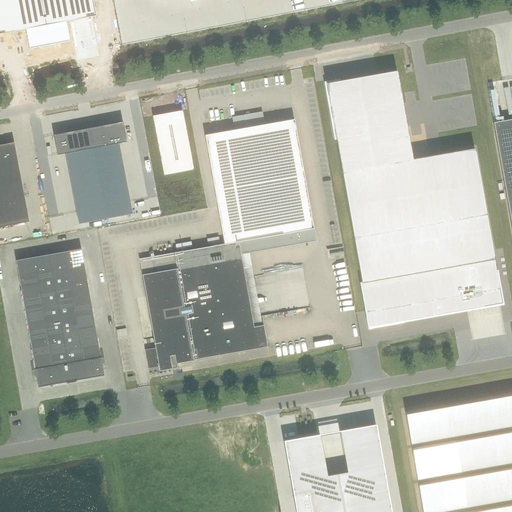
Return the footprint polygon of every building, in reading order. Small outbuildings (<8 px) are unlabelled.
[(100,0),(0,0),(0,18),(3,34),(32,28),(36,48),(77,40),(73,21),(103,15),(100,0)] [(397,71),(327,83),(369,321),(378,320),(379,325),(460,310),(458,297),(500,289),(475,148),(413,159),(397,71)] [(193,170),(182,111),(153,116),(164,175),(193,170)] [(232,117),(234,129),(246,127),(244,115),(232,117)] [(511,119),(494,123),(511,226),(511,119)] [(224,244),(139,259),(142,275),(155,348),(145,350),(148,368),(163,366),(164,370),(177,368),(176,363),(194,360),(193,360),(267,347),(263,325),(254,327),(242,261),(317,247),(316,241),(294,120),(205,135),(224,244)] [(54,135),(57,155),(65,154),(79,224),(132,214),(119,143),(127,142),(123,122),(108,125),(103,126),(74,131),(68,132),(54,135)] [(0,227),(29,222),(14,143),(0,145),(0,227)] [(100,357),(81,249),(16,261),(35,369),(38,387),(104,376),(101,357),(100,357)] [(126,328),(117,330),(118,338),(128,336),(126,328)] [(511,511),(511,393),(405,412),(422,511),(511,511)] [(347,472),(337,474),(343,511),(390,511),(375,425),(340,431),(347,472)] [(343,511),(337,474),(327,476),(320,435),(284,441),(296,511),(343,511)]
